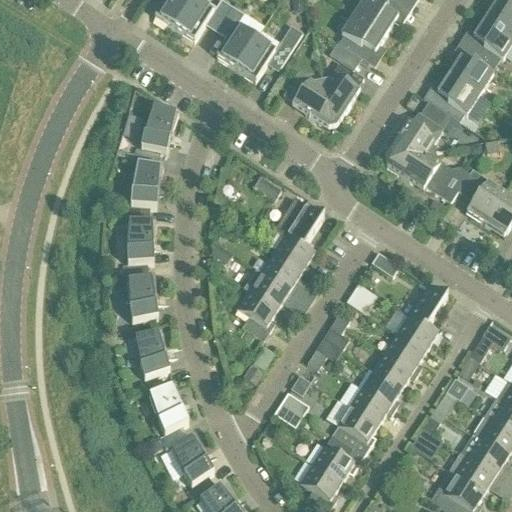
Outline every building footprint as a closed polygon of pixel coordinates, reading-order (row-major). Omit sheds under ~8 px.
[(167,0),(168,0),(154,22),(174,35),(196,0),(167,0)] [(196,0),(174,35),(193,48),(204,31),(216,38),(232,12),(221,4),(216,12),(196,0)] [(367,0),(354,20),(386,40),(397,22),(385,14),(392,4),(385,0),(367,0)] [(496,6),(484,24),(511,42),(511,7),(508,14),(496,6)] [(232,12),(216,38),(227,45),(216,62),(235,75),(255,44),(236,32),(244,19),(232,12)] [(341,40),(343,41),(338,49),(355,60),(362,50),(375,58),(386,40),(354,20),(341,40)] [(485,50),(478,60),(495,71),(500,64),(502,65),(511,50),(511,42),(484,24),(472,42),(485,50)] [(255,44),(235,75),(255,87),(266,70),(278,78),(294,51),(282,44),(274,57),(255,44)] [(355,60),(350,57),(342,69),(353,76),(361,64),(355,60)] [(460,62),(448,80),(479,100),(493,80),(491,78),(495,71),(478,60),(472,70),(460,62)] [(330,82),(321,83),(332,133),(336,133),(359,96),(356,94),(363,84),(339,68),(332,79),(332,78),(330,82)] [(298,77),(283,101),(294,107),(291,111),(328,134),(332,133),(321,83),(313,85),(298,77)] [(447,109),(441,116),(459,128),(464,120),(466,121),(479,100),(448,80),(436,98),(449,106),(447,109)] [(166,160),(171,138),(172,138),(178,121),(153,113),(144,140),(143,140),(140,154),(166,160)] [(384,164),(385,168),(435,157),(433,148),(442,135),(418,119),(411,129),(408,127),(384,164)] [(499,155),(497,145),(485,147),(487,157),(499,155)] [(480,147),(468,150),(470,160),(482,158),(480,147)] [(450,209),(458,195),(469,179),(459,172),(451,174),(441,168),(437,166),(435,157),(385,168),(386,172),(423,195),(425,192),(450,209)] [(131,197),(129,211),(125,211),(124,222),(149,225),(150,213),(156,214),(158,192),(159,192),(162,174),(136,169),(131,197)] [(466,200),(474,205),(466,218),(484,230),(506,197),(472,175),(469,179),(458,195),(466,200)] [(281,196),(260,182),(253,193),(274,206),(281,196)] [(511,200),(506,197),(484,230),(503,242),(511,230),(511,229),(511,200)] [(284,241),(284,242),(303,254),(304,253),(323,223),(294,204),(274,235),(284,241)] [(229,222),(232,223),(238,213),(226,205),(219,216),(229,222)] [(152,247),(154,247),(155,228),(128,227),(127,255),(126,255),(127,270),(153,269),(152,247)] [(284,242),(272,260),(301,279),(308,269),(312,272),(318,262),(304,253),(303,254),(284,242)] [(233,259),(214,247),(213,259),(227,268),(233,259)] [(399,271),(378,258),(371,269),(392,282),(399,271)] [(272,260),(261,278),(294,300),(299,292),(295,289),(301,279),(272,260)] [(249,296),(278,315),(285,305),(289,308),(294,300),(261,278),(256,275),(244,293),(249,296)] [(132,328),(158,324),(154,302),(155,302),(154,283),(127,285),(130,314),(129,314),(132,328)] [(376,301),(358,289),(346,307),(365,319),(376,301)] [(428,291),(408,322),(427,334),(427,333),(447,303),(428,291)] [(237,315),(248,323),(242,333),(263,347),(275,328),(271,326),(278,315),(249,296),(237,315)] [(339,318),(334,326),(345,332),(350,325),(339,318)] [(408,322),(396,340),(425,359),(432,348),(436,351),(442,342),(427,333),(427,334),(408,322)] [(334,326),(323,344),(342,356),(349,345),(340,339),(345,332),(334,326)] [(510,344),(489,330),(482,341),(503,354),(510,344)] [(144,386),(169,378),(163,357),(164,356),(160,338),(134,344),(140,371),(144,386)] [(396,340),(384,358),(417,380),(422,372),(418,370),(425,359),(396,340)] [(323,344),(311,362),(322,369),(326,361),(335,367),(342,356),(323,344)] [(384,358),(373,376),(402,395),(409,385),(413,387),(417,380),(384,358)] [(484,370),(469,361),(461,373),(476,383),(484,370)] [(322,369),(311,362),(306,369),(317,376),(322,369)] [(251,370),(242,383),(255,391),(263,379),(251,371),(251,370)] [(373,376),(361,394),(394,416),(399,408),(395,406),(402,395),(373,376)] [(290,396),(301,402),(309,389),(299,382),(290,396)] [(445,397),(456,404),(458,405),(465,393),(453,385),(445,397)] [(511,389),(507,386),(496,404),(511,414),(511,389)] [(164,441),(188,430),(179,409),(180,409),(174,392),(149,400),(158,427),(164,441)] [(361,394),(349,413),(378,431),(385,421),(389,423),(394,416),(361,394)] [(445,397),(443,401),(435,412),(446,419),(454,408),(456,404),(445,397)] [(287,399),(280,409),(301,423),(308,412),(287,399)] [(511,414),(496,404),(484,423),(511,440),(511,414)] [(301,423),(280,409),(274,420),(295,433),(301,423)] [(349,413),(330,442),(364,463),(375,445),(371,442),(378,431),(349,413)] [(430,422),(422,434),(432,440),(439,428),(430,422)] [(511,440),(484,423),(472,441),(507,463),(511,455),(511,440)] [(282,432),(271,425),(262,438),(273,446),(282,432)] [(432,440),(422,434),(414,446),(424,452),(432,440)] [(472,441),(460,459),(499,484),(505,476),(501,473),(507,463),(472,441)] [(157,442),(148,446),(152,455),(161,451),(157,442)] [(330,442),(312,470),(341,489),(348,479),(352,481),(364,463),(330,442)] [(191,493),(213,479),(201,460),(202,459),(194,443),(171,455),(184,480),(183,480),(191,493)] [(460,459),(449,477),(484,500),(490,489),(494,492),(499,484),(460,459)] [(300,489),(311,497),(305,507),(312,511),(332,511),(338,502),(334,500),(341,489),(312,470),(300,489)] [(222,482),(231,493),(246,483),(237,471),(222,482)] [(441,511),(479,511),(477,510),(484,500),(449,477),(431,505),(441,511)] [(234,511),(231,507),(232,506),(221,491),(199,506),(203,511),(234,511)]
